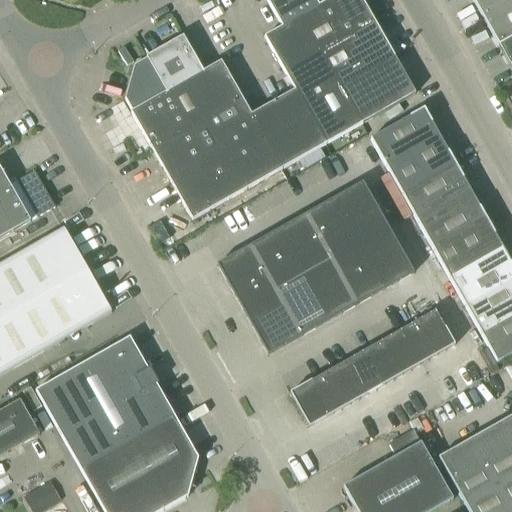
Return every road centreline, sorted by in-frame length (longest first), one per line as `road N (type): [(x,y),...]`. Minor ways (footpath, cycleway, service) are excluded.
road 1 (unclassified): [(276,501),(36,74)]
road 2 (unclassified): [(412,0),(511,169)]
road 3 (unclassified): [(36,74),(163,0)]
